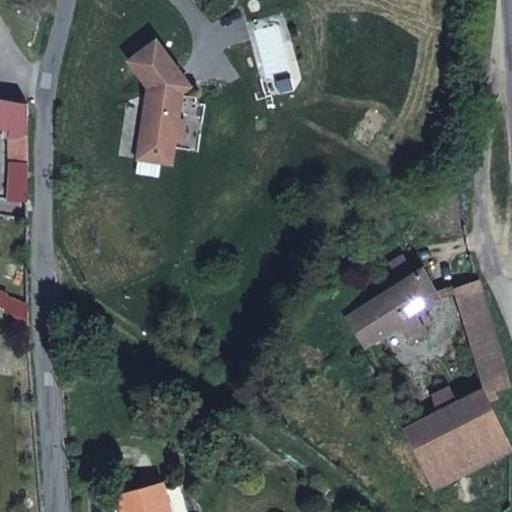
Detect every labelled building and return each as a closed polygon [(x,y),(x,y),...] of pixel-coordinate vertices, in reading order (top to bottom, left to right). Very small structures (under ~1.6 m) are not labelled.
[(152,93),(150,104),(144,105),(143,121),(141,138),(164,141),(175,142),(177,121),(180,94),(191,87),(157,41),(128,62),(152,93)] [(0,124),(6,126),(29,129),(28,103),(0,97),(0,124)] [(177,121),(175,142),(181,143),(184,122),(177,121)] [(18,199),(28,200),(29,144),(29,129),(6,126),(5,134),(9,135),(7,199),(18,199)] [(164,141),(141,138),(138,161),(161,164),(164,141)] [(171,165),(175,142),(164,141),(161,164),(171,165)] [(422,269),(348,316),(366,347),(398,326),(409,342),(425,331),(416,317),(415,314),(438,299),(422,269)] [(457,289),(481,367),(502,361),(479,282),(457,289)] [(5,299),(2,309),(28,321),(28,307),(5,299)] [(502,361),(481,367),(487,388),(458,404),(449,388),(431,397),(436,415),(406,430),(433,488),(509,450),(488,404),(496,401),(495,392),(509,386),(507,376),(502,361)] [(166,511),(159,486),(119,498),(122,511),(166,511)]
